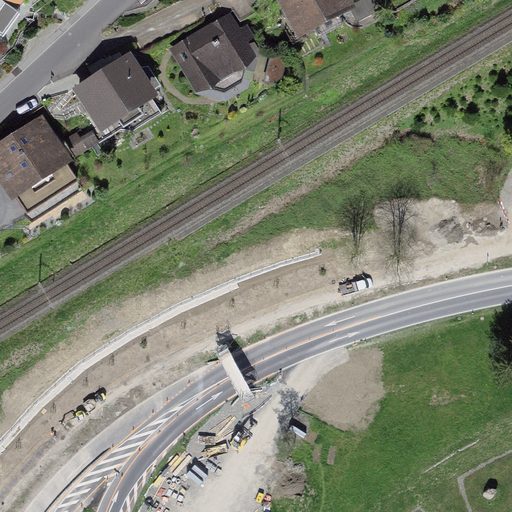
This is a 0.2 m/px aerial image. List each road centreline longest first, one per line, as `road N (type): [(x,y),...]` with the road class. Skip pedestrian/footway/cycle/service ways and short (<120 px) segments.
road 1 (primary): [(238,372),(353,325),(511,285)]
road 2 (primary): [(238,372),(106,444),(40,511)]
road 3 (primary): [(109,511),(151,447),(238,372)]
road 4 (residential): [(77,35),(103,48),(199,0)]
